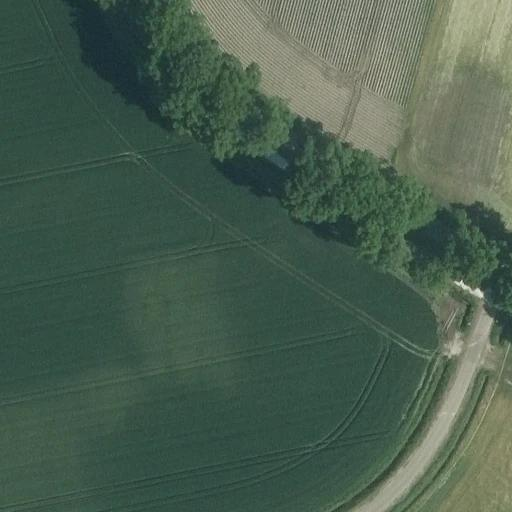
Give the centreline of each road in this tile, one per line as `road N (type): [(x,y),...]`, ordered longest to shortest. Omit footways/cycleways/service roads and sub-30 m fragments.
road 1 (tertiary): [(508,274),(280,134),(184,53),(145,0)]
road 2 (unclassified): [(376,511),(431,450),(508,274)]
